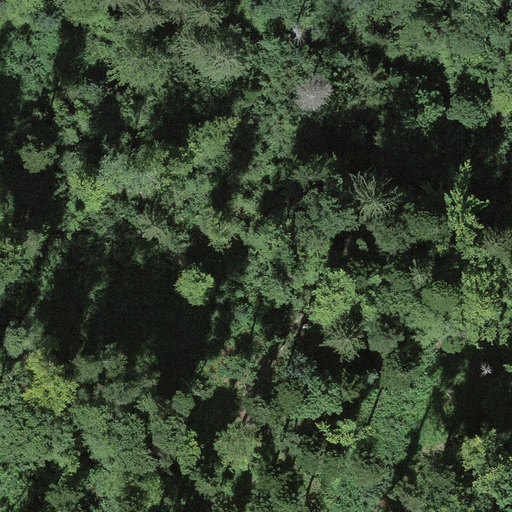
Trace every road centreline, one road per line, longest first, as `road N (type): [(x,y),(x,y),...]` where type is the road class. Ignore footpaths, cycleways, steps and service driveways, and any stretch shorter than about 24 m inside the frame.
road 1 (track): [(511,144),(467,99),(397,62),(255,29),(105,10)]
road 2 (track): [(130,0),(56,25),(0,30)]
